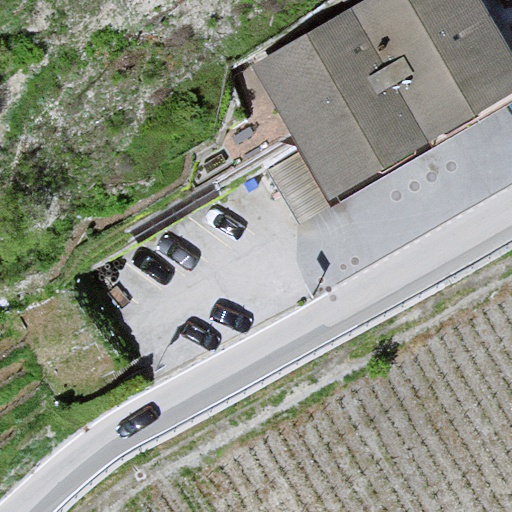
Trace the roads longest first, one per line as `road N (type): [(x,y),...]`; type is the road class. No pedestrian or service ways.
road 1 (tertiary): [(19,511),(299,321),(511,206)]
road 2 (track): [(167,511),(358,371),(511,304)]
